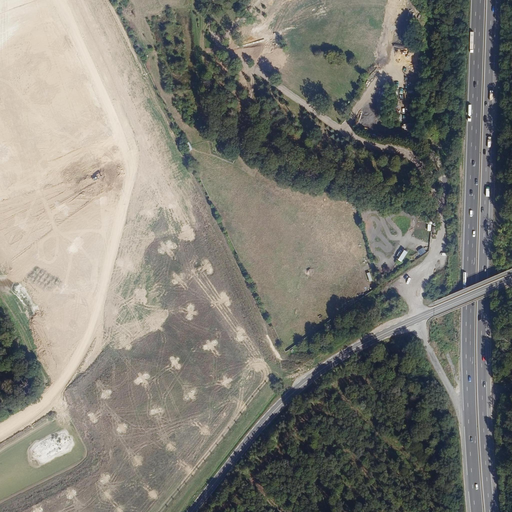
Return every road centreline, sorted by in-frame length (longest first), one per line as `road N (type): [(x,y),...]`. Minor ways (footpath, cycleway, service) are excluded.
road 1 (motorway): [(478,0),(467,369),(475,511)]
road 2 (motorway): [(489,511),(481,343),(491,0)]
road 3 (track): [(302,384),(104,0)]
road 4 (primary): [(511,278),(317,372),(279,403),(191,511)]
road 5 (track): [(196,179),(193,0)]
